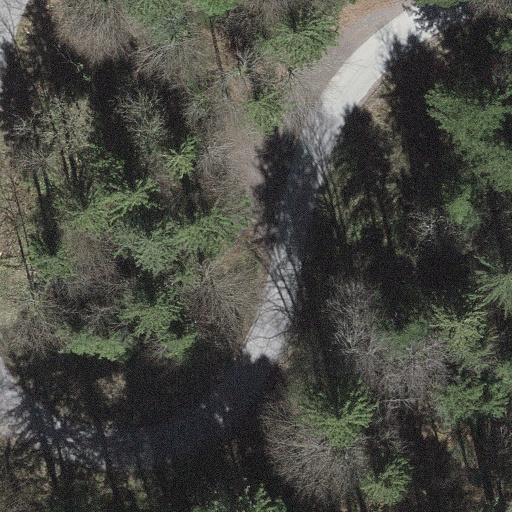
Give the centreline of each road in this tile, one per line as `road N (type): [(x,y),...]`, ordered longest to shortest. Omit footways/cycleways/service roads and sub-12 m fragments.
road 1 (track): [(442,0),(335,49),(236,320),(106,406),(0,369)]
road 2 (track): [(0,95),(82,0)]
